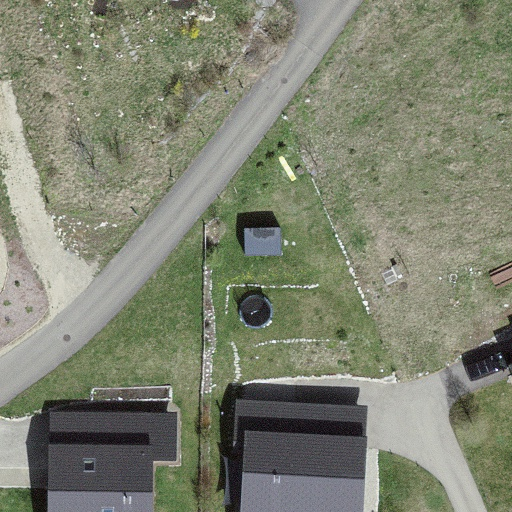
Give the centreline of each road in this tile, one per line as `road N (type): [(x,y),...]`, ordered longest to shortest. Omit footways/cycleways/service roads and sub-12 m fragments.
road 1 (residential): [(0,390),(156,263),(359,0)]
road 2 (residential): [(470,511),(441,454),(379,414)]
